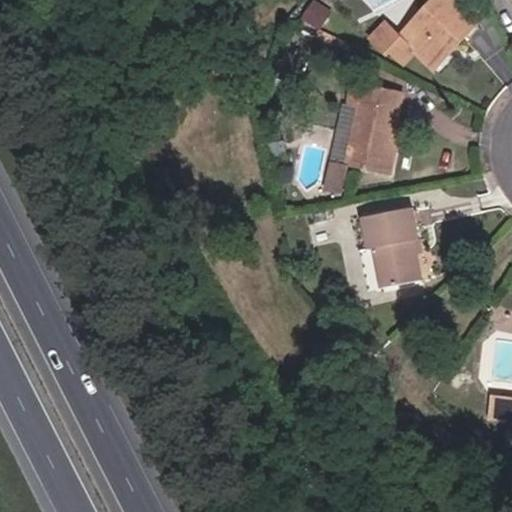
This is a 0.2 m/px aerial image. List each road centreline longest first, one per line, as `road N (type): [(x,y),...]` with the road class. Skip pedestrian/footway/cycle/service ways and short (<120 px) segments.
road 1 (motorway): [(147,511),(0,218)]
road 2 (motorway): [(0,358),(77,511)]
